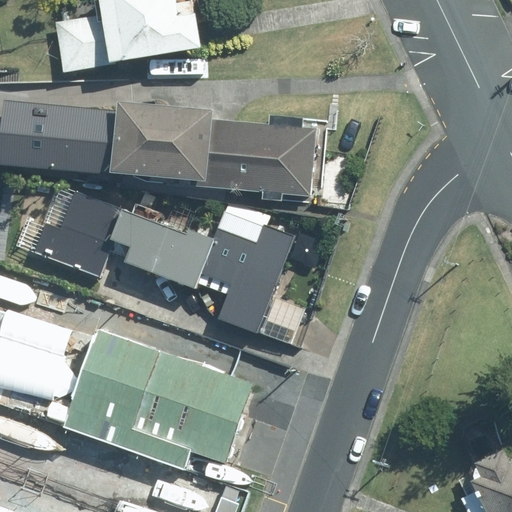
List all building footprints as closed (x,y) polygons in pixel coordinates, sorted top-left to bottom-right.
[(104,0),(106,13),(57,22),(66,72),(207,48),(199,1),(182,4),(181,0),(104,0)] [(210,182),(210,187),(322,198),(324,168),(324,167),(325,158),(328,128),(305,126),(305,118),(272,115),(272,123),(216,118),(217,109),(122,100),(121,112),(23,103),(17,164),(210,182)] [(36,254),(102,280),(119,240),(130,212),(79,191),(64,229),(49,223),(36,254)] [(130,212),(119,240),(136,246),(130,262),(198,288),(204,271),(217,237),(193,228),(190,235),(130,212)] [(217,237),(204,271),(238,284),(226,318),(261,330),(296,235),(265,224),(259,241),(221,227),(217,237)] [(256,382),(100,328),(93,346),(80,382),(74,401),(16,380),(7,405),(185,467),(192,448),(229,460),(256,382)] [(511,511),(511,453),(507,444),(463,470),(483,503),(467,511),(511,511)]
